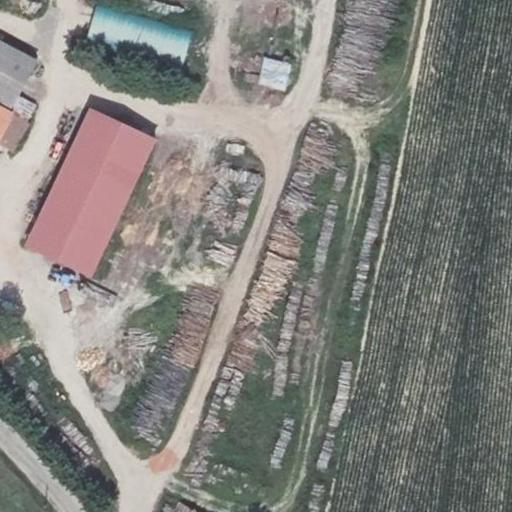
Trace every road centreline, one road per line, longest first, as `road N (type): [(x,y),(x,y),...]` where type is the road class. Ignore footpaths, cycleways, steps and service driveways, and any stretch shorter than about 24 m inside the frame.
road 1 (track): [(144,507),(227,332),(329,0)]
road 2 (track): [(74,0),(64,73),(1,232),(137,478)]
road 3 (track): [(64,73),(290,142)]
